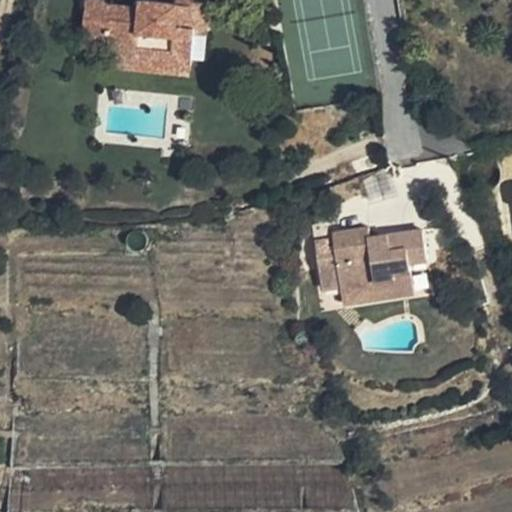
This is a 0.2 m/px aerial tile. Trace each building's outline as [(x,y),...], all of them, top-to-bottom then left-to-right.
[(107,0),(85,0),(82,39),(108,41),(107,56),(151,60),(152,55),(191,59),(194,33),(206,34),(209,0),(176,0),(176,2),(150,0),(139,0),(139,7),(107,4),(107,0)] [(108,41),(82,39),(81,46),(107,48),(108,41)] [(151,60),(107,56),(106,66),(190,74),(191,59),(152,55),(151,60)] [(326,222),(311,224),(313,237),(328,235),(326,222)] [(332,234),(333,239),(334,239),(338,260),(354,258),(352,245),(368,242),(368,237),(370,237),(369,227),(332,234)] [(338,260),(334,239),(333,239),(314,242),(322,289),(340,286),(341,291),(395,283),(394,272),(410,270),(409,261),(427,258),(423,228),(370,237),(368,237),(368,242),(352,245),(354,258),(338,260)] [(395,283),(341,291),(343,304),(414,293),(410,270),(394,272),(395,283)]
